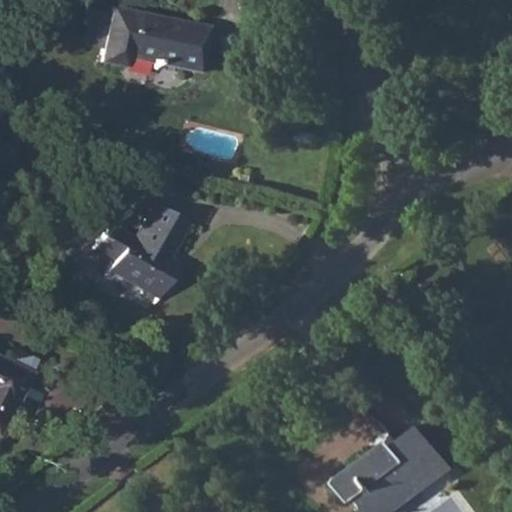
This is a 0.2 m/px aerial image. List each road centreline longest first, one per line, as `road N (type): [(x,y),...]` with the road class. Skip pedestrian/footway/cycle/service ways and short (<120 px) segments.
road 1 (residential): [(34,511),(397,235)]
road 2 (residential): [(349,0),(390,103),(397,235)]
road 3 (residential): [(397,235),(511,150)]
